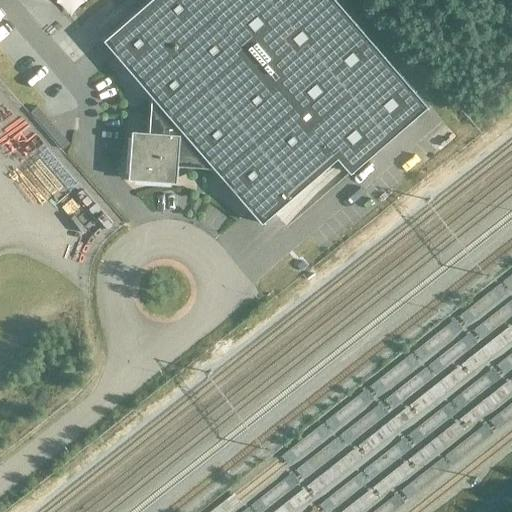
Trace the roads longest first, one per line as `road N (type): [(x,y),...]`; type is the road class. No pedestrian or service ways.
road 1 (unclassified): [(0,483),(132,379),(156,339)]
road 2 (unclassified): [(179,245),(147,245),(116,279),(119,311),(156,339)]
road 3 (unclassified): [(156,339),(199,324),(212,295),(204,264),(179,245)]
